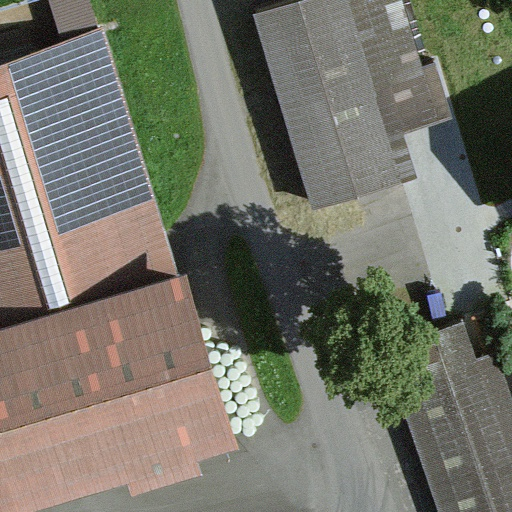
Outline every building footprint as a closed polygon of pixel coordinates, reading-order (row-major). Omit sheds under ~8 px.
[(56,0),(66,25),(104,10),(99,0),(56,0)] [(396,0),(324,0),(267,16),(316,195),(401,172),(375,78),(415,67),(396,0)] [(104,27),(0,59),(0,446),(14,492),(229,425),(104,27)] [(511,159),(482,169),(511,258),(511,159)] [(511,388),(498,346),(403,377),(446,511),(494,511),(511,506),(511,388)]
